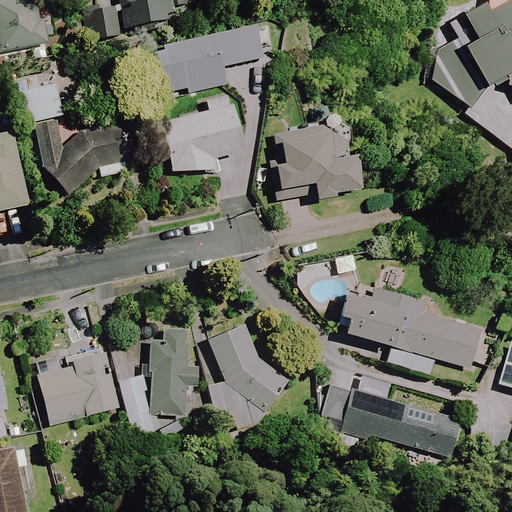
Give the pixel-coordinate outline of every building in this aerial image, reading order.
[(41,0),(0,0),(0,53),(47,49),(41,0)] [(122,0),(128,30),(186,20),(182,0),(122,0)] [(471,0),(451,0),(428,82),(465,111),(511,76),(511,0),(506,0),(484,17),(471,0)] [(109,13),(83,16),(87,47),(113,44),(109,13)] [(61,128),(59,120),(50,76),(17,82),(27,126),(33,124),(39,170),(66,198),(97,169),(98,181),(122,177),(121,166),(113,132),(82,138),(80,125),(61,128)] [(240,155),(229,99),(206,104),(208,114),(159,125),(170,179),(213,170),(211,161),(240,155)] [(329,144),(326,128),(272,139),(278,166),(269,168),(274,194),(310,187),(313,201),(358,193),(347,140),(329,144)] [(0,213),(27,208),(11,133),(0,135),(0,213)] [(366,289),(362,303),(351,299),(340,335),(391,350),(386,366),(428,378),(433,361),(468,371),(479,333),(420,316),(423,306),(366,289)] [(204,342),(224,383),(206,385),(212,431),(231,425),(233,432),(256,426),(259,415),(286,385),(255,359),(241,325),(204,342)] [(185,370),(184,338),(163,338),(148,339),(151,419),(184,418),(183,388),(193,388),(192,370),(185,370)] [(511,347),(499,389),(511,393),(511,347)] [(115,406),(100,351),(64,361),(65,366),(33,375),(46,424),(115,406)] [(154,440),(140,379),(118,383),(132,445),(154,440)] [(458,422),(327,388),(319,419),(340,424),(338,434),(366,441),(367,438),(448,459),(458,422)] [(0,511),(23,511),(11,449),(0,451),(0,511)]
